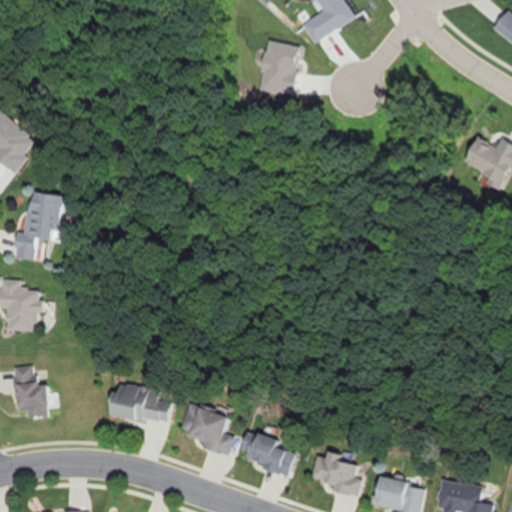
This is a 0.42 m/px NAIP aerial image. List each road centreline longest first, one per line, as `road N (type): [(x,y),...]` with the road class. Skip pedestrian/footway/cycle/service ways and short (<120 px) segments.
road 1 (residential): [(0,472),(62,462),(121,467),(259,511)]
road 2 (residential): [(511,90),(436,39),(402,0)]
